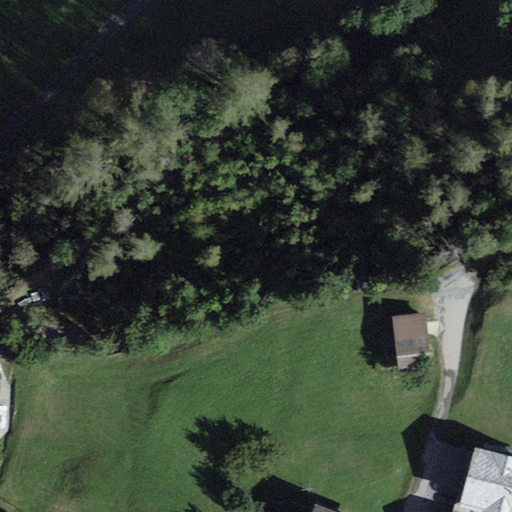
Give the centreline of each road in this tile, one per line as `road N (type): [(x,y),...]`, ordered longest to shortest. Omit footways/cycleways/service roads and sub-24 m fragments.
road 1 (residential): [(414,511),(456,380),(460,283)]
road 2 (residential): [(151,0),(0,148)]
